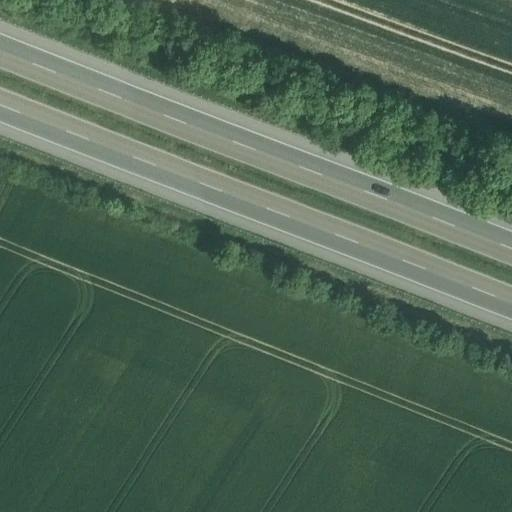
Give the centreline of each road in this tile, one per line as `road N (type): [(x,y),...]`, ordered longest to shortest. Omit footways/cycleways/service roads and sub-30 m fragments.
road 1 (motorway): [(511,228),(0,31)]
road 2 (motorway): [(0,119),(146,180),(511,310)]
